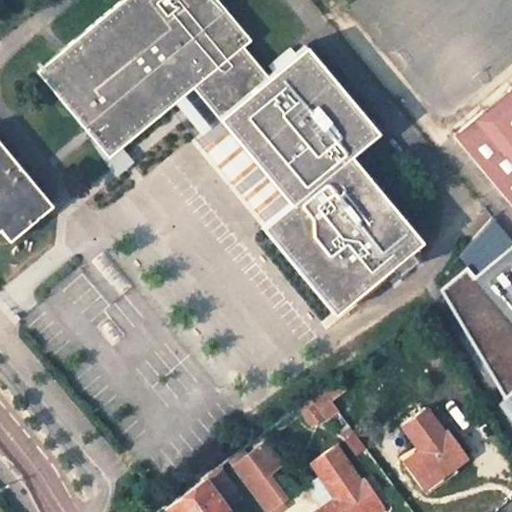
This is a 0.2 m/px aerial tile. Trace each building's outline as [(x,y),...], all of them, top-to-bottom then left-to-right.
[(216,0),(120,0),(36,70),(108,154),(192,85),(290,202),(262,225),(333,310),(418,239),(348,153),(375,130),(303,45),(267,75),(240,44),(248,37),(216,0)] [(511,80),(451,131),(511,204),(511,80)] [(50,203),(0,143),(0,228),(8,238),(50,203)] [(511,239),(471,275),(464,267),(437,289),(501,396),(511,386),(511,239)] [(344,387),(337,376),(322,387),(329,397),(344,387)] [(329,397),(322,387),(316,392),(324,403),(329,397)] [(425,407),(401,426),(418,449),(402,461),(422,487),(467,454),(447,427),(443,431),(425,407)] [(372,511),(384,505),(364,478),(360,480),(334,443),(310,460),(320,474),(311,481),(312,491),(322,506),(313,511),(372,511)] [(257,467),(242,447),(226,459),(241,479),(257,467)] [(229,492),(212,470),(203,476),(204,478),(221,500),(229,492)] [(204,478),(167,506),(170,511),(229,511),(221,500),(204,478)]
